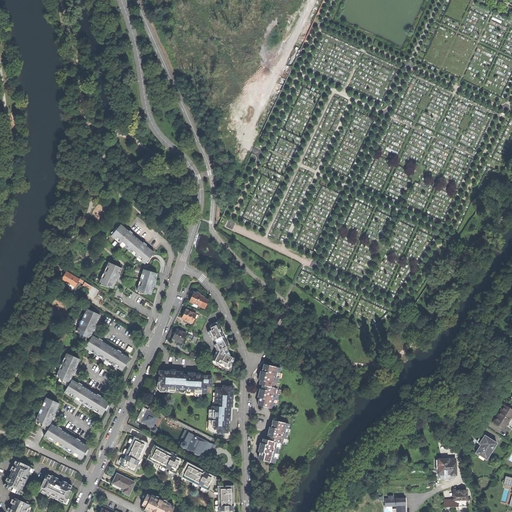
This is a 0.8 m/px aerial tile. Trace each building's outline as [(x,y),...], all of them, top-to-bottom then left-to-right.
[(152,256),(154,253),(146,246),(147,245),(145,243),(144,242),(143,243),(132,234),(132,233),(131,232),(130,231),(129,232),(120,225),(118,228),(117,227),(114,230),(113,229),(111,231),(112,232),(111,233),(112,234),(111,235),(145,264),(146,262),(147,264),(152,257),(152,256)] [(108,286),(112,288),(116,281),(117,279),(118,279),(120,276),(118,275),(121,268),(109,263),(107,267),(109,268),(107,272),(104,271),(103,274),(105,275),(104,279),(101,278),(99,282),(101,283),(101,285),(108,287),(108,286)] [(143,270),(137,291),(139,291),(138,293),(146,294),(147,293),(151,295),(154,284),(155,285),(156,283),(156,281),(155,281),(157,274),(143,270)] [(62,279),(76,288),(78,284),(80,281),(66,272),(62,279)] [(191,296),(189,301),(203,307),(204,303),(201,301),(203,296),(199,294),(200,293),(196,291),(195,293),(193,292),(191,296)] [(181,318),(192,323),(196,314),(192,312),(193,309),(187,306),(186,309),(185,309),(183,313),(181,318)] [(120,353),(121,352),(120,351),(118,350),(117,351),(102,342),(103,340),(101,339),(99,338),(99,339),(92,336),(92,337),(90,336),(94,328),(95,329),(96,327),(97,325),(96,325),(100,316),(96,314),(96,313),(88,309),(85,313),(88,314),(86,319),(83,317),(82,320),(84,321),(82,325),(80,324),(78,329),(80,330),(79,333),(84,335),(82,339),(88,342),(85,348),(89,350),(90,348),(94,351),(93,353),(96,354),(97,352),(101,354),(99,357),(108,362),(109,360),(113,362),(111,364),(114,366),(115,364),(119,366),(118,368),(122,371),(125,366),(127,366),(130,361),(128,361),(129,359),(120,353)] [(207,332),(217,350),(212,359),(220,363),(221,362),(231,368),(234,363),(232,362),(234,358),(231,356),(229,352),(227,350),(228,347),(223,336),(221,335),(220,334),(219,333),(221,332),(216,321),(212,323),(210,325),(210,326),(211,330),(207,332)] [(172,338),(181,342),(186,333),(176,329),(174,333),(172,338)] [(87,406),(89,404),(92,406),(91,408),(94,410),(95,408),(99,410),(98,412),(102,415),(105,410),(106,411),(109,406),(108,405),(109,403),(100,397),(101,396),(99,395),(97,394),(97,395),(82,386),(82,385),(81,384),(79,383),(78,384),(72,380),(71,381),(70,380),(73,373),(75,373),(76,371),(76,369),(75,369),(79,360),(75,358),(75,357),(66,353),(65,358),(67,359),(65,363),(63,362),(61,365),(64,366),(62,370),(60,369),(57,373),(60,374),(58,378),(63,380),(61,383),(68,386),(64,392),(69,395),(70,393),(74,395),(72,397),(75,399),(77,397),(80,399),(79,401),(87,406)] [(276,383),(277,383),(278,378),(277,377),(278,373),(279,373),(280,368),(264,364),(262,372),(260,371),(260,374),(258,380),(260,380),(259,385),(262,385),(261,390),(260,389),(259,394),(258,397),(259,398),(258,405),(274,409),(274,404),(275,400),(276,400),(278,395),(277,394),(277,390),(278,390),(278,389),(275,388),(276,383)] [(160,384),(159,392),(167,392),(167,391),(174,391),(175,388),(177,389),(179,389),(184,389),(184,391),(206,392),(210,392),(211,375),(200,375),(200,373),(188,372),(188,375),(182,375),(183,371),(175,371),(175,369),(171,369),(171,371),(159,370),(158,381),(158,384),(160,384)] [(222,385),(216,385),(216,392),(214,392),(213,406),(209,406),(209,418),(216,418),(215,432),(230,433),(231,418),(231,407),(233,407),(234,397),(235,385),(222,384),(222,385)] [(73,454),(74,452),(78,455),(77,457),(82,459),(85,454),(86,455),(89,450),(88,449),(89,447),(80,441),(80,440),(79,439),(77,438),(77,439),(61,430),(62,429),(60,428),(58,427),(58,428),(52,424),(51,426),(49,425),(53,417),(54,418),(55,416),(56,414),(55,413),(59,404),(55,402),(55,401),(46,397),(44,402),(46,403),(44,407),(42,406),(41,409),(43,410),(41,414),(39,413),(37,418),(39,419),(38,422),(42,424),(41,427),(47,431),(44,437),(49,439),(50,437),(53,439),(52,441),(55,443),(56,441),(60,443),(59,445),(67,450),(68,449),(72,451),(71,453),(73,454)] [(510,421),(511,417),(511,410),(504,405),(500,413),(493,423),(504,430),(510,421)] [(141,426),(156,433),(162,420),(159,418),(160,415),(144,407),(137,421),(142,423),(141,426)] [(260,452),(258,460),(269,462),(269,463),(274,464),(275,458),(276,454),(277,454),(278,448),(277,448),(278,443),(281,443),(284,444),(284,443),(285,439),(286,439),(287,434),(286,433),(287,429),(288,429),(289,423),(273,420),(271,427),(270,427),(269,431),(268,436),(269,436),(268,440),(263,439),(262,443),(260,443),(259,447),(259,452),(260,452)] [(27,438),(33,441),(39,428),(33,425),(27,438)] [(179,444),(206,458),(210,451),(214,443),(186,430),(179,444)] [(120,465),(135,472),(138,465),(137,464),(139,460),(140,461),(142,458),(149,442),(134,435),(133,438),(130,443),(128,449),(125,454),(127,455),(127,457),(126,459),(124,458),(121,463),(120,465)] [(480,454),(488,458),(497,444),(485,436),(482,441),(479,445),(481,446),(476,453),(479,455),(480,454)] [(149,454),(147,458),(150,460),(154,462),(160,465),(165,468),(166,467),(169,469),(169,470),(174,472),(176,473),(178,470),(180,470),(182,466),(180,466),(184,459),(176,455),(176,456),(172,454),(173,453),(169,452),(154,444),(156,449),(151,451),(151,452),(152,452),(150,455),(149,454)] [(20,453),(36,460),(39,453),(23,446),(20,453)] [(39,462),(55,469),(58,462),(42,455),(39,462)] [(451,475),(456,475),(456,467),(455,458),(446,459),(439,459),(439,475),(440,475),(451,475)] [(24,482),(24,483),(25,481),(26,480),(32,467),(18,461),(6,488),(20,494),(24,485),(22,485),(24,482)] [(184,467),(182,466),(180,470),(182,471),(180,475),(182,476),(187,479),(193,482),(197,484),(198,484),(202,486),(201,486),(206,489),(209,490),(211,486),(210,485),(211,483),(212,484),(216,476),(209,472),(208,473),(205,471),(205,470),(202,469),(187,461),(184,467)] [(58,470),(74,478),(77,471),(61,464),(58,470)] [(123,492),(129,495),(135,482),(117,474),(115,478),(112,483),(122,488),(122,487),(125,488),(123,492)] [(46,475),(39,489),(50,494),(51,493),(52,497),(56,496),(57,497),(66,501),(73,487),(62,483),(56,481),(57,480),(46,475)] [(234,511),(234,509),(233,509),(233,505),(234,505),(234,502),(234,485),(226,485),(226,486),(223,487),(223,485),(218,485),(218,488),(218,493),(218,500),(218,506),(219,506),(219,509),(218,509),(218,510),(218,511),(234,511)] [(455,499),(455,506),(466,506),(466,490),(455,491),(455,499)] [(149,511),(170,511),(173,506),(147,494),(142,504),(145,506),(144,509),(149,511)] [(388,498),(385,499),(385,507),(396,506),(396,509),(392,509),(392,511),(405,511),(405,497),(393,497),(393,495),(388,496),(388,498)] [(8,511),(27,511),(26,509),(27,509),(29,504),(15,498),(12,504),(13,504),(11,508),(10,508),(8,511)] [(455,499),(453,499),(444,499),(444,507),(455,506),(455,499)]
